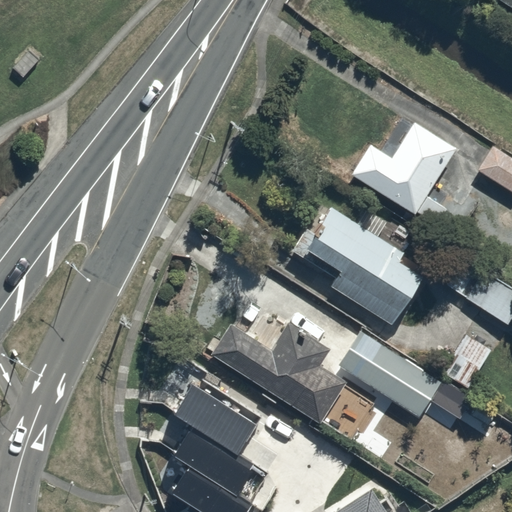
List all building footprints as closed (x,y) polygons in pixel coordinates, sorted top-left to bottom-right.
[(371,141),(352,170),(430,220),(445,196),(428,185),(456,140),(417,114),(391,154),(371,141)] [(511,156),(487,143),(474,166),(511,187),(511,156)] [(329,202),(303,242),(338,264),(327,281),(389,322),(427,264),(375,231),(385,216),(359,199),(349,215),(329,202)] [(511,287),(459,253),(442,279),(506,321),(511,312),(511,287)] [(233,322),(213,355),(315,418),(343,374),(318,358),(329,341),(287,315),(269,344),(233,322)] [(360,325),(337,362),(417,411),(440,373),(360,325)] [(489,345),(462,329),(442,364),(469,380),(489,345)] [(192,426),(239,455),(257,425),(193,384),(175,415),(192,426)] [(190,466),(239,496),(255,465),(239,455),(192,426),(174,456),(190,466)] [(247,511),(251,503),(239,496),(190,466),(171,494),(201,511),(247,511)] [(385,511),(371,489),(335,511),(385,511)]
